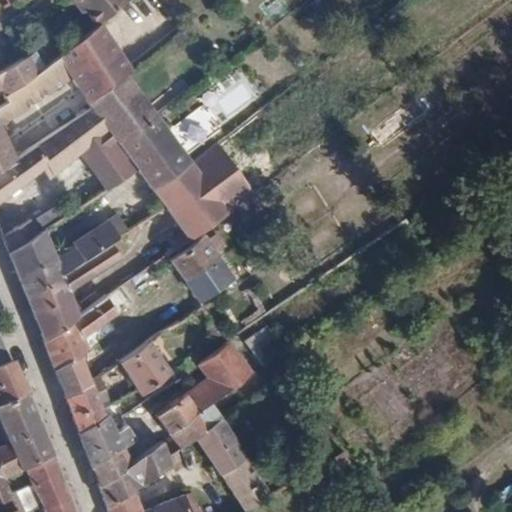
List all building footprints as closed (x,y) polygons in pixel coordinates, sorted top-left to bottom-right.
[(73,0),(75,2),(77,0),(78,0),(87,8),(98,21),(121,3),(124,0),(73,0)] [(78,0),(77,0),(75,2),(84,11),(87,8),(78,0)] [(121,3),(98,21),(95,23),(65,45),(32,69),(0,91),(0,93),(3,99),(0,101),(0,169),(14,160),(0,130),(0,124),(71,80),(87,103),(124,74),(129,69),(114,49),(140,28),(121,3)] [(24,56),(6,67),(0,70),(0,91),(32,69),(24,56)] [(14,160),(0,169),(0,198),(39,169),(47,179),(106,131),(115,144),(144,121),(154,114),(124,74),(87,103),(90,108),(14,160)] [(222,111),(254,102),(248,81),(216,89),(222,111)] [(189,162),(154,114),(144,121),(115,144),(136,171),(150,191),(189,162)] [(181,131),(188,142),(209,130),(202,119),(181,131)] [(216,142),(189,162),(150,191),(163,209),(185,239),(201,229),(250,195),(216,142)] [(42,231),(59,219),(51,207),(30,221),(28,219),(1,238),(7,253),(42,231)] [(42,231),(7,253),(26,301),(109,244),(116,240),(104,223),(69,244),(70,247),(54,259),(42,231)] [(232,279),(203,234),(168,259),(200,301),(232,279)] [(109,244),(26,301),(41,341),(77,316),(67,291),(118,258),(109,244)] [(77,316),(41,341),(63,399),(89,381),(78,355),(86,350),(81,337),(113,314),(103,297),(77,316)] [(140,395),(169,374),(146,342),(117,362),(138,392),(140,395)] [(211,405),(252,376),(227,342),(194,365),(206,382),(156,417),(171,438),(178,449),(216,423),(220,420),(211,405)] [(4,356),(0,346),(0,428),(6,443),(0,446),(0,478),(1,480),(22,470),(51,456),(9,354),(4,356)] [(97,375),(89,381),(94,394),(103,390),(97,375)] [(89,381),(63,399),(73,423),(100,405),(94,394),(89,381)] [(104,413),(100,405),(73,423),(77,435),(105,416),(104,413)] [(105,416),(77,435),(90,469),(122,450),(136,441),(128,425),(117,432),(108,414),(105,416)] [(269,496),(220,420),(216,423),(178,449),(173,453),(180,464),(203,449),(244,511),(269,496)] [(166,457),(173,453),(178,449),(171,438),(161,444),(166,457)] [(131,463),(96,486),(105,507),(131,490),(170,466),(166,457),(161,444),(131,463)] [(90,469),(96,486),(131,463),(122,450),(90,469)] [(0,478),(0,511),(71,511),(51,456),(22,470),(33,496),(13,507),(1,480),(0,478)] [(140,511),(131,490),(105,507),(106,511),(140,511)] [(151,508),(152,511),(188,511),(183,495),(151,508)]
